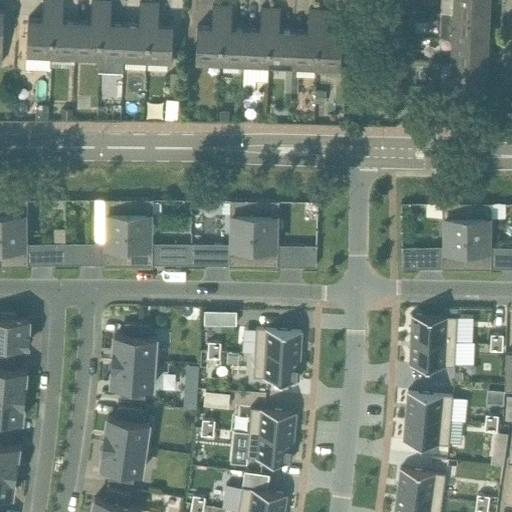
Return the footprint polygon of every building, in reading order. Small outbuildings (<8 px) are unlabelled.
[(27,52),(51,53),(53,0),(44,0),(43,18),(29,17),(27,52)] [(63,0),(53,0),(51,53),(75,54),(77,20),(63,19),(63,0)] [(92,0),(91,20),(77,20),(75,54),(100,55),(102,0),(92,0)] [(112,0),(108,0),(102,0),(100,55),(99,70),(123,71),(124,56),(125,22),(111,21),(112,0)] [(442,0),(441,13),(489,15),(490,0),(442,0)] [(138,22),(125,22),(124,56),(148,57),(151,2),(139,1),(138,22)] [(161,2),(151,2),(148,57),(172,58),(174,24),(160,23),(161,2)] [(196,59),(220,60),(223,5),(213,5),(212,26),(198,25),(196,59)] [(233,6),(223,5),(220,60),(245,61),(246,27),(232,26),(233,6)] [(245,61),(269,62),(271,7),(261,7),(260,28),(246,27),(245,61)] [(281,8),(271,7),(269,62),(286,62),(286,72),(292,72),(293,72),(294,29),(280,29),(281,8)] [(293,72),(292,72),(291,92),(298,92),(299,63),(317,64),(320,9),(309,9),(308,30),(294,29),(293,72)] [(329,10),(320,9),(317,64),(341,65),(343,31),(328,31),(329,10)] [(488,39),(489,15),(441,13),(441,37),(453,37),(488,39)] [(394,17),(393,35),(401,35),(402,17),(394,17)] [(401,35),(393,35),(392,54),(400,54),(401,35)] [(487,63),(488,39),(453,37),(452,62),(487,63)] [(169,67),(169,59),(148,58),(148,67),(169,67)] [(486,87),(487,63),(452,62),(451,86),(486,87)] [(317,103),(327,103),(327,90),(317,90),(317,103)] [(38,119),(49,119),(49,106),(38,106),(38,119)] [(62,121),(74,121),(74,111),(62,111),(62,121)] [(220,112),(220,122),(230,122),(230,112),(220,112)] [(10,199),(3,199),(4,265),(29,264),(28,242),(25,242),(25,215),(28,215),(28,199),(28,197),(27,197),(27,198),(12,199),(12,198),(10,198),(10,199)] [(105,264),(129,264),(129,198),(122,198),(122,197),(120,197),(120,198),(106,198),(106,197),(104,197),(104,199),(105,199),(105,214),(108,214),(108,242),(105,242),(105,264)] [(136,198),(129,198),(129,264),(153,264),(153,242),(150,242),(150,214),(153,214),(153,199),(154,199),(154,197),(153,197),(153,198),(138,198),(138,197),(136,197),(136,198)] [(230,264),(254,265),(255,199),(248,199),(248,198),(246,198),(246,199),(232,198),(230,198),(230,199),(231,199),(231,215),(234,215),(233,242),(230,242),(230,264)] [(262,199),(255,199),(254,265),(278,265),(279,243),(276,243),(276,216),(279,216),(280,200),(280,198),(279,198),(279,199),(264,199),(264,198),(262,198),(262,199)] [(467,267),(468,201),(444,201),(444,200),(443,200),(443,202),(443,218),(446,218),(446,245),(443,245),(443,267),(467,267)] [(491,202),(468,201),(467,267),(492,268),(492,245),(489,245),(489,218),(492,218),(492,202),(493,202),(493,201),(491,201),(491,202)] [(56,263),(67,263),(66,242),(56,242),(56,263)] [(77,242),(66,242),(67,263),(77,263),(77,242)] [(77,263),(88,263),(88,242),(77,242),(77,263)] [(163,242),(163,263),(181,263),(181,242),(163,242)] [(181,263),(192,263),(192,242),(181,242),(181,263)] [(213,242),(192,242),(192,263),(213,263),(213,242)] [(306,244),(306,265),(317,265),(317,245),(306,244)] [(419,246),(403,246),(403,267),(418,267),(419,246)] [(203,306),(202,320),(234,321),(235,307),(203,306)] [(0,342),(29,343),(29,342),(30,333),(29,333),(30,318),(16,317),(16,312),(2,311),(2,317),(0,316),(0,342)] [(412,338),(452,339),(453,314),(413,313),(412,338)] [(114,348),(113,358),(155,360),(157,336),(150,335),(151,323),(126,321),(125,333),(115,333),(114,348)] [(262,326),(260,351),(301,354),(302,329),(262,326)] [(492,341),(504,342),(504,334),(492,333),(492,341)] [(451,364),(452,339),(412,338),(410,362),(451,364)] [(209,348),(221,349),(221,341),(209,340),(209,348)] [(504,342),(492,341),(491,349),(503,349),(504,342)] [(221,349),(209,348),(208,356),(220,357),(221,349)] [(299,379),(301,354),(260,351),(259,376),(299,379)] [(154,385),(155,360),(113,358),(112,367),(113,367),(112,382),(122,383),(121,395),(146,397),(146,385),(154,385)] [(0,391),(25,394),(26,385),(27,369),(0,366),(0,391)] [(442,390),(454,391),(454,406),(461,406),(462,383),(443,382),(442,390)] [(205,403),(229,406),(230,392),(206,389),(205,403)] [(409,389),(406,414),(447,418),(449,393),(409,389)] [(504,402),(505,390),(489,389),(488,401),(504,402)] [(25,394),(0,391),(0,429),(11,431),(12,418),(23,419),(24,403),(25,403),(25,394)] [(106,430),(104,440),(146,446),(150,421),(143,420),(144,408),(120,405),(118,416),(108,415),(106,430)] [(254,431),(294,435),(297,410),(257,406),(254,431)] [(487,413),(486,421),(498,422),(499,414),(487,413)] [(445,443),(447,418),(406,414),(404,439),(445,443)] [(204,418),(203,426),(215,427),(215,419),(204,418)] [(498,422),(486,421),(486,429),(498,430),(498,422)] [(214,435),(215,427),(203,426),(202,434),(214,435)] [(0,467),(17,469),(18,460),(20,445),(10,443),(11,431),(0,429),(0,467)] [(294,435),(254,431),(252,456),(292,460),(294,435)] [(143,470),(146,446),(104,440),(103,449),(101,464),(111,466),(109,478),(134,481),(136,469),(143,470)] [(503,464),(505,454),(493,452),(492,462),(503,464)] [(401,465),(398,490),(442,496),(445,472),(401,465)] [(17,469),(0,467),(0,492),(13,494),(15,478),(16,479),(17,469)] [(248,485),(243,510),(254,511),(284,511),(288,492),(248,485)] [(91,511),(145,511),(146,508),(130,504),(132,493),(108,487),(105,499),(95,497),(92,511),(91,511)] [(439,511),(442,496),(398,490),(395,511),(439,511)] [(478,493),(477,501),(489,503),(490,495),(478,493)] [(193,502),(205,504),(206,496),(194,494),(193,502)] [(489,503),(477,501),(476,509),(488,511),(489,503)] [(203,511),(205,504),(193,502),(191,509),(203,511)]
